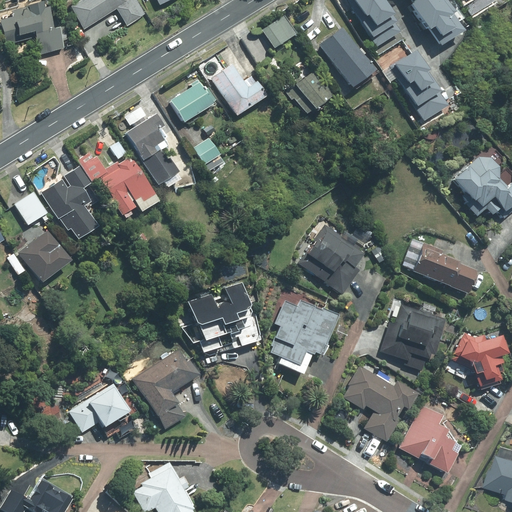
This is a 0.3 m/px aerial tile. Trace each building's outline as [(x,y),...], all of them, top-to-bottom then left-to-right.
[(126,27),(144,16),(133,0),(128,0),(126,2),(124,0),(79,0),(67,8),(81,30),(114,9),(126,27)] [(377,0),(337,0),(346,12),(350,9),(368,38),(376,33),(371,26),(388,15),(377,0)] [(434,38),(448,30),(442,20),(446,18),(435,0),(416,0),(407,6),(422,32),(428,29),(434,38)] [(461,0),(471,15),(493,1),(492,0),(461,0)] [(55,29),(52,30),(45,10),(42,11),(39,4),(0,17),(0,37),(3,47),(31,37),(39,57),(62,49),(55,29)] [(295,36),(282,13),(257,28),(270,51),(295,36)] [(339,30),(316,49),(350,89),(373,70),(339,30)] [(412,109),(421,123),(446,106),(407,47),(378,66),(389,81),(392,79),(412,109)] [(241,81),(227,63),(207,78),(214,88),(212,90),(233,117),(262,96),(247,76),(241,81)] [(300,116),(329,95),(309,68),(281,88),(300,116)] [(210,104),(196,82),(167,100),(182,123),(210,104)] [(127,128),(146,116),(139,105),(120,117),(127,128)] [(174,174),(176,173),(161,150),(166,147),(158,134),(163,131),(153,114),(121,133),(154,187),(160,183),(164,189),(178,180),(174,174)] [(205,138),(191,148),(209,174),(223,163),(205,138)] [(115,161),(103,169),(94,156),(77,168),(88,185),(96,180),(118,214),(134,205),(138,212),(155,201),(127,157),(117,163),(115,161)] [(505,189),(496,178),(497,168),(488,158),(476,157),(449,180),(467,200),(460,206),(473,220),(483,211),(488,217),(494,211),(502,220),(508,214),(505,211),(511,205),(511,183),(505,189)] [(62,177),(38,192),(71,243),(94,228),(81,208),(89,203),(80,190),(88,185),(77,168),(62,177)] [(31,192),(12,205),(26,226),(45,214),(31,192)] [(356,266),(363,255),(320,225),(294,263),(340,295),(359,268),(356,266)] [(38,284),(67,260),(42,230),(14,254),(38,284)] [(441,250),(421,242),(409,272),(464,294),(475,268),(439,254),(441,250)] [(23,270),(10,251),(2,256),(16,275),(23,270)] [(181,331),(205,359),(259,341),(239,281),(221,287),(227,305),(226,305),(226,304),(225,304),(224,303),(223,303),(222,303),(221,303),(220,303),(219,303),(218,303),(217,304),(216,304),(216,305),(215,305),(215,306),(214,307),(214,308),(213,309),(209,295),(185,301),(193,327),(181,331)] [(273,365),(298,375),(308,355),(313,358),(334,316),(300,299),(296,307),(283,300),(271,325),(276,328),(264,353),(276,359),(273,365)] [(407,367),(421,372),(426,355),(431,356),(442,318),(400,305),(394,323),(388,321),(378,353),(408,363),(407,367)] [(504,354),(498,336),(482,339),(481,336),(473,338),(463,332),(449,359),(470,370),(477,388),(498,380),(493,365),(501,363),(499,356),(504,354)] [(185,362),(177,350),(129,381),(162,431),(184,416),(169,393),(198,374),(189,359),(185,362)] [(371,411),(361,429),(384,441),(394,423),(392,421),(399,408),(405,411),(416,392),(397,381),(393,387),(384,382),(387,378),(377,373),(375,376),(356,366),(345,386),(347,387),(340,399),(361,410),(362,407),(371,411)] [(112,383),(67,411),(81,433),(97,423),(100,428),(129,409),(112,383)] [(450,441),(440,436),(443,430),(434,425),(439,416),(418,405),(394,450),(443,475),(454,454),(446,450),(450,441)] [(510,498),(508,506),(511,507),(511,459),(498,456),(494,472),(489,471),(484,491),(510,498)] [(143,511),(146,511),(152,509),(153,511),(189,511),(191,510),(180,491),(186,487),(177,472),(174,473),(168,463),(128,486),(143,511)] [(8,492),(0,505),(0,510),(3,511),(22,511),(24,510),(26,511),(35,511),(37,510),(39,511),(61,511),(70,497),(39,478),(34,486),(31,484),(22,500),(8,492)]
